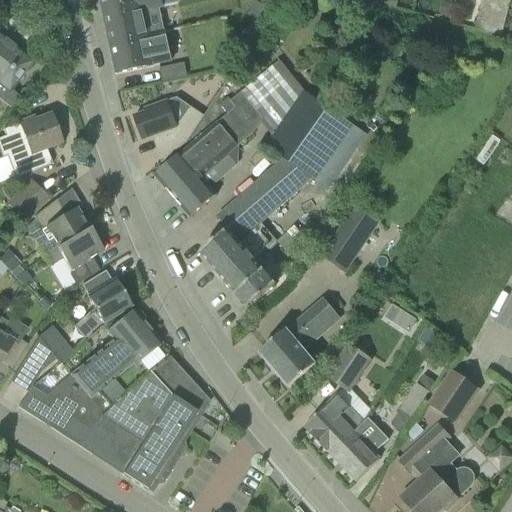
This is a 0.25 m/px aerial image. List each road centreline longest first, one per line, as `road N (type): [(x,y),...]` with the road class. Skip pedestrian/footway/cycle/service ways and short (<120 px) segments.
road 1 (tertiary): [(331,511),(187,327),(143,241),(101,128),(66,0)]
road 2 (residential): [(143,511),(0,419)]
